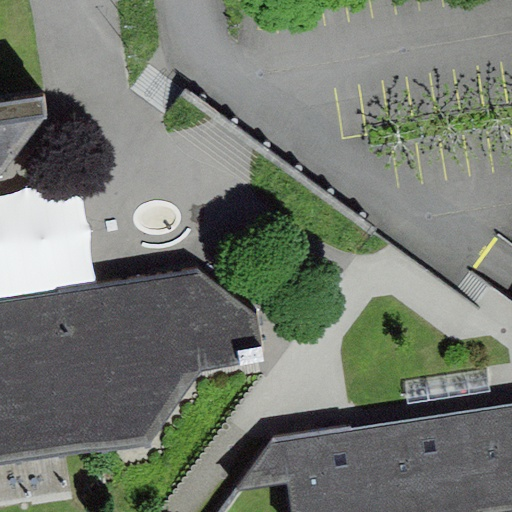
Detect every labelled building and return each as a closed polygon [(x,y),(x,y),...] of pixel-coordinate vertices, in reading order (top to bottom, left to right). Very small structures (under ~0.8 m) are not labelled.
[(0,181),(46,124),(43,104),(0,110),(0,466),(152,447),(200,379),(273,370),(262,320),(195,271),(0,304),(0,181)] [(486,369),(406,383),(410,407),(490,393),(486,369)] [(511,511),(511,406),(472,414),(490,511),(511,511)] [(489,511),(472,414),(383,429),(397,511),(489,511)] [(269,446),(238,493),(286,485),(290,511),(397,511),(383,429),(269,446)]
